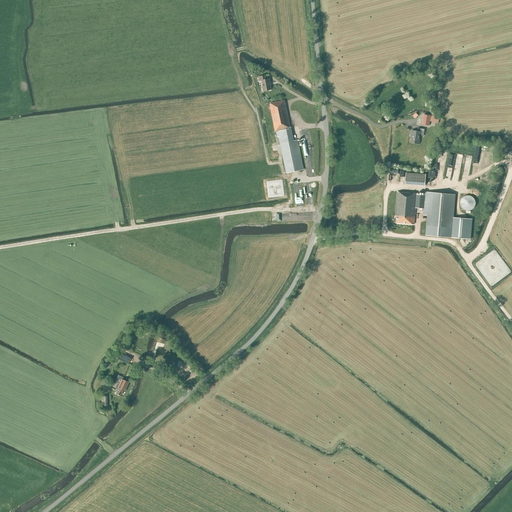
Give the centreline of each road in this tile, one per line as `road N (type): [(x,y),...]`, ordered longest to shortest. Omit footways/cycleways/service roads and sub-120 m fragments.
road 1 (unclassified): [(44,511),(246,346),(300,273),(326,170),(312,0)]
road 2 (track): [(511,321),(455,244),(416,236)]
